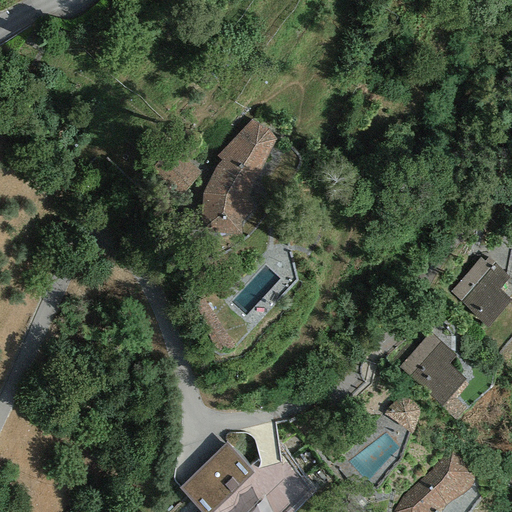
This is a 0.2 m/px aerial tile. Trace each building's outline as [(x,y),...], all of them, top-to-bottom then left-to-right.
[(208,194),(207,215),(242,219),(252,208),(247,197),(273,141),(266,132),(250,124),(218,157),(222,162),(216,169),(208,194)] [(184,188),(198,172),(181,157),(167,172),(184,188)] [(483,257),(451,292),(487,324),(508,301),(496,291),(507,279),(483,257)] [(430,335),(400,368),(440,404),(461,381),(443,365),(452,355),(430,335)] [(395,390),(393,410),(417,412),(419,393),(395,390)] [(201,511),(280,511),(309,484),(275,449),(252,472),(226,445),(180,490),(201,511)] [(470,473),(452,452),(403,499),(395,511),(438,511),(439,509),(443,503),(468,485),(471,480),(470,473)]
